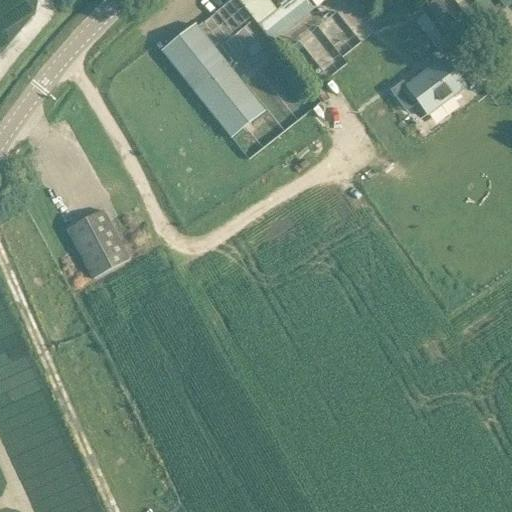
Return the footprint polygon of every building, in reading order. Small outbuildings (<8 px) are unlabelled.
[(325,0),(309,0),(316,8),(326,1),(325,0)] [(450,37),(473,26),(459,0),(434,0),(431,1),(450,37)] [(471,0),(482,10),(490,0),(471,0)] [(350,62),(336,44),(352,31),(337,12),(293,46),(322,84),(350,62)] [(265,112),(195,25),(162,53),(231,140),(265,112)] [(444,59),(405,88),(416,102),(428,118),(467,89),(444,59)] [(404,111),(416,102),(405,88),(401,82),(389,91),(404,111)] [(103,211),(67,230),(94,280),(129,261),(103,211)] [(55,442),(14,453),(23,489),(49,482),(46,473),(62,469),(55,442)]
